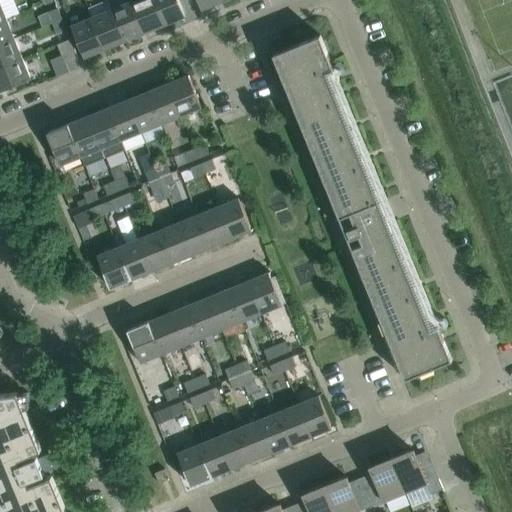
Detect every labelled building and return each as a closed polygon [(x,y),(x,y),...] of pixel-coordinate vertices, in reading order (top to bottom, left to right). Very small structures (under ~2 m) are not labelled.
[(125,40),(112,9),(108,0),(107,0),(88,8),(92,17),(105,49),(125,40)] [(145,32),(132,0),(112,9),(125,40),(145,32)] [(165,24),(154,0),(131,0),(132,0),(145,32),(165,24)] [(178,0),(154,0),(165,24),(185,16),(178,0)] [(222,1),(221,0),(197,0),(202,9),(222,1)] [(48,12),(53,22),(62,19),(57,8),(48,12)] [(105,49),(92,17),(71,25),(84,57),(105,49)] [(0,43),(14,38),(6,18),(0,20),(0,43)] [(62,19),(53,22),(57,33),(66,30),(62,19)] [(324,74),(334,69),(320,35),(273,54),(282,75),(287,73),(292,84),(287,86),(295,108),(300,105),(305,116),(300,118),(308,140),(314,138),(318,149),(313,151),(321,172),(327,170),(331,181),(326,183),(335,204),(340,202),(350,227),(386,213),(381,200),(375,185),(370,187),(363,170),(368,168),(362,153),(357,155),(350,138),(355,136),(348,121),(343,123),(337,106),(342,104),(335,89),(330,91),(324,74)] [(0,67),(22,58),(14,38),(0,43),(0,67)] [(78,59),(70,39),(57,44),(65,65),(78,59)] [(0,91),(31,79),(22,58),(0,67),(0,91)] [(168,81),(167,82),(181,115),(202,107),(189,76),(190,75),(190,74),(168,83),(168,81)] [(181,115),(167,82),(167,83),(148,91),(161,123),(181,115)] [(161,123),(148,91),(128,99),(128,98),(127,98),(141,131),(161,123)] [(141,131),(127,98),(127,99),(108,107),(121,140),(141,131)] [(121,140),(108,107),(88,115),(88,114),(87,114),(101,148),(105,158),(125,150),(121,140)] [(105,158),(101,148),(87,114),(87,115),(87,116),(68,124),(81,156),(85,166),(105,158)] [(81,156),(68,124),(48,132),(48,130),(47,131),(60,164),(81,156)] [(205,144),(194,148),(198,158),(209,153),(205,144)] [(198,158),(194,148),(184,153),(187,162),(198,158)] [(212,159),(201,163),(204,173),(215,168),(212,159)] [(167,163),(156,168),(159,177),(170,172),(167,163)] [(204,173),(201,163),(190,168),(193,177),(204,173)] [(159,177),(156,168),(145,172),(149,181),(159,177)] [(174,182),(170,172),(159,177),(163,186),(174,182)] [(125,176),(115,181),(118,190),(129,186),(125,176)] [(163,186),(159,177),(149,181),(152,190),(163,186)] [(118,190),(115,181),(104,185),(107,195),(118,190)] [(83,194),(87,203),(98,198),(95,189),(83,194)] [(131,192),(120,196),(124,205),(135,201),(131,192)] [(124,205),(120,196),(110,200),(113,210),(124,205)] [(238,197),(218,206),(231,239),(232,239),(232,238),(253,229),(252,228),(251,229),(238,197)] [(104,213),(101,204),(89,209),(93,218),(104,213)] [(231,239),(218,206),(198,214),(211,246),(230,238),(231,240),(231,239)] [(452,359),(412,260),(406,263),(386,213),(350,227),(347,229),(351,238),(361,233),(363,243),(357,245),(367,279),(365,279),(405,378),(452,359)] [(211,246),(198,214),(178,222),(192,256),(192,255),(192,254),(211,246)] [(192,256),(178,222),(158,230),(171,262),(191,255),(191,256),(192,256)] [(171,262),(158,230),(138,238),(152,272),(151,270),(171,262)] [(152,272),(138,238),(118,247),(131,279),(150,271),(151,272),(152,272)] [(93,246),(87,249),(95,268),(102,266),(97,255),(93,246)] [(131,279),(118,247),(97,255),(102,266),(111,288),(112,288),(112,287),(131,279)] [(248,279),(261,312),(282,304),(269,273),(270,272),(270,271),(249,280),(248,279)] [(261,312),(248,279),(247,279),(248,280),(228,288),(241,321),(261,312)] [(241,321),(228,288),(209,296),(208,295),(221,329),(241,321)] [(221,329),(208,295),(207,295),(208,297),(188,304),(201,337),(221,329)] [(201,337),(188,304),(169,312),(168,311),(181,345),(201,337)] [(181,345),(168,311),(167,312),(168,313),(148,321),(161,353),(181,345)] [(161,353),(148,321),(129,329),(128,328),(127,328),(141,362),(161,353)] [(286,341),(275,346),(279,355),(289,351),(286,341)] [(279,355),(275,346),(264,350),(268,359),(279,355)] [(292,356),(281,361),(285,370),(296,365),(292,356)] [(247,360),(236,365),(240,374),(251,370),(247,360)] [(285,370),(281,361),(270,365),(274,374),(285,370)] [(240,374),(236,365),(225,369),(229,378),(240,374)] [(254,379),(251,370),(240,374),(243,383),(254,379)] [(206,374),(195,378),(199,388),(210,383),(206,374)] [(243,383),(240,374),(229,378),(232,388),(243,383)] [(199,388),(195,378),(184,383),(188,392),(199,388)] [(164,391),(167,400),(179,396),(175,386),(164,391)] [(212,389),(201,393),(205,402),(216,398),(212,389)] [(38,458),(38,457),(35,452),(41,449),(24,409),(30,406),(28,392),(18,393),(18,392),(0,394),(0,511),(66,511),(51,475),(46,478),(44,472),(54,467),(48,453),(38,458)] [(205,402),(201,393),(190,398),(194,407),(205,402)] [(319,395),(298,403),(312,437),(312,436),(312,435),(333,427),(333,425),(331,426),(319,395)] [(173,415),(185,411),(181,401),(170,406),(173,415)] [(312,437),(298,403),(278,411),(291,444),(311,436),(311,437),(312,437)] [(291,444),(278,411),(258,419),(272,453),(272,451),(291,444)] [(272,453),(258,419),(238,427),(251,460),(271,452),(271,453),(272,453)] [(251,460),(238,427),(218,436),(232,469),(232,468),(251,460)] [(232,469),(218,436),(198,444),(211,476),(231,468),(231,469),(232,469)] [(211,476),(198,444),(177,452),(191,486),(192,485),(192,484),(211,476)] [(443,488),(430,456),(418,461),(413,450),(392,458),(405,492),(426,483),(430,493),(443,488)] [(405,492),(392,458),(370,467),(374,478),(363,483),(372,505),(405,492)] [(155,473),(159,483),(169,478),(165,468),(155,473)] [(355,511),(372,505),(363,483),(351,488),(347,477),(325,486),(335,511),(355,511)] [(335,511),(325,486),(303,494),(308,505),(296,510),(296,511),(335,511)]
